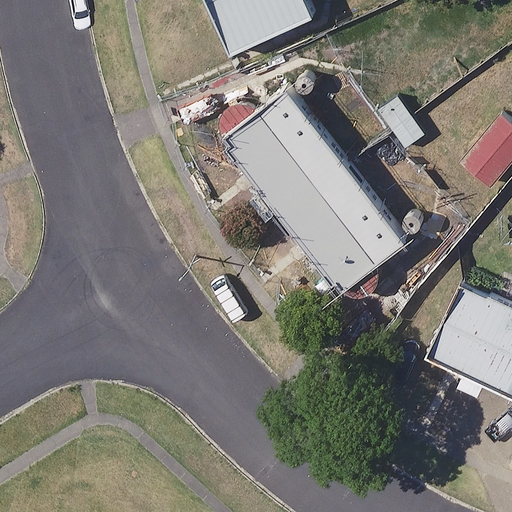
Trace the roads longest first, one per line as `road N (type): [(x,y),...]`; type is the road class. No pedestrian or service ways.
road 1 (residential): [(373,511),(306,466),(211,379),(129,281)]
road 2 (residential): [(129,281),(68,124),(37,0)]
road 3 (residential): [(0,364),(129,281)]
